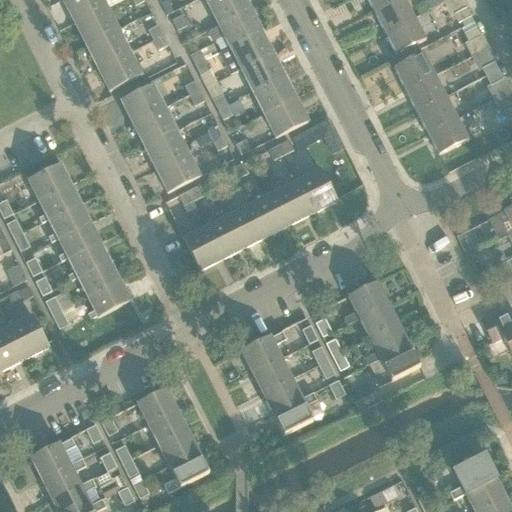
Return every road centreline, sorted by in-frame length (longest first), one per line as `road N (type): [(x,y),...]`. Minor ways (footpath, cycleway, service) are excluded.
road 1 (residential): [(190,334),(56,120)]
road 2 (residential): [(190,334),(355,248),(398,207)]
road 3 (residential): [(398,207),(287,0)]
road 4 (residential): [(0,430),(190,334)]
road 5 (residential): [(56,120),(0,3)]
road 6 (residential): [(453,324),(398,207)]
road 7 (residential): [(398,207),(440,198),(511,161)]
